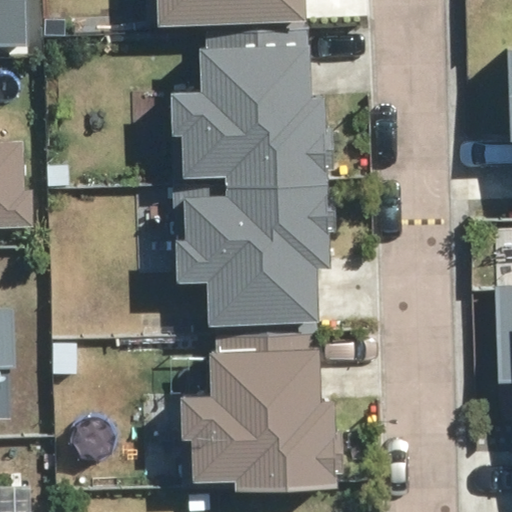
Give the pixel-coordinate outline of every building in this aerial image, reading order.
[(0,0),(0,39),(37,40),(36,0),(0,0)] [(167,0),(168,14),(317,11),(317,0),(167,0)] [(193,124),(194,166),(236,165),(236,173),(338,170),(336,86),(322,86),(321,31),(210,33),(211,78),(181,79),(182,124),(193,124)] [(0,222),(41,222),(40,185),(32,185),(31,134),(0,135),(0,222)] [(218,270),(219,314),(330,309),(327,256),(345,256),(342,173),(236,177),(237,182),(195,184),(197,225),(188,225),(189,271),(218,270)] [(511,278),(502,279),(506,375),(511,374),(511,278)] [(0,413),(17,413),(15,359),(25,359),(23,301),(0,301),(0,413)] [(202,427),(203,471),(245,470),(245,479),(352,475),(349,387),(332,388),(330,335),(221,338),(222,381),(192,382),(194,427),(202,427)]
